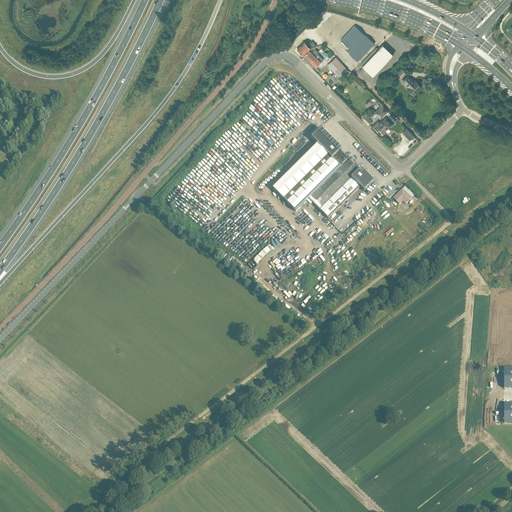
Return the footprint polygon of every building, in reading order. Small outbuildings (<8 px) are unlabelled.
[(341,42),(347,49),(346,50),(360,63),(377,46),(366,35),(365,35),(355,25),(341,40),(342,41),(341,42)] [(307,51),(311,47),(313,47),(316,46),(312,41),(308,45),(304,42),(298,49),(304,55),(307,51)] [(376,47),(360,64),(362,66),(361,66),(373,77),(390,58),(393,54),(383,44),(378,49),(376,47)] [(315,49),(313,47),(311,47),(307,51),(308,51),(304,55),(315,66),(320,62),(321,63),(323,60),(317,54),(315,56),(309,51),(315,49)] [(347,68),(336,57),(328,65),(335,72),(330,77),(334,81),(339,76),(347,68)] [(405,70),(401,66),(394,74),(398,78),(405,70)] [(350,77),(352,79),(351,80),(362,91),(366,87),(362,83),(355,76),(354,77),(352,74),(350,77)] [(404,79),(402,80),(409,87),(408,88),(414,94),(418,90),(417,89),(420,86),(421,87),(422,87),(415,81),(414,82),(411,80),(412,79),(408,75),(404,79)] [(388,112),(382,106),(377,110),(383,117),(388,112)] [(377,121),(371,126),(378,133),(381,130),(383,133),(388,128),(389,128),(393,124),(390,121),(386,118),(380,123),(377,121)] [(318,144),(273,189),(296,212),(309,199),(329,219),(360,187),(364,191),(374,182),(361,169),(359,170),(340,151),(341,149),(321,128),(311,138),(318,144)] [(410,140),(414,136),(406,128),(402,133),(410,140)] [(403,201),(406,205),(412,199),(402,189),(393,199),(399,205),(403,201)] [(387,236),(394,230),(392,228),(385,234),(387,236)] [(252,260),(256,265),(272,250),(268,245),(252,260)]
